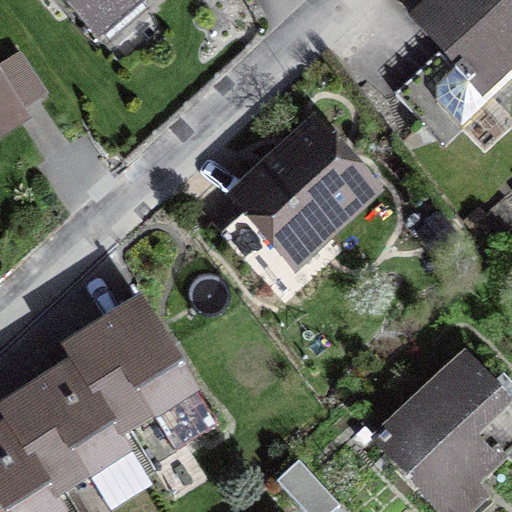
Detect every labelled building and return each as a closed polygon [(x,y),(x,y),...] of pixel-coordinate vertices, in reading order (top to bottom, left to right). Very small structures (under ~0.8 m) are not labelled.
[(25,0),(75,53),(133,0),(25,0)] [(511,70),(511,0),(430,0),(408,22),(482,99),(511,70)] [(0,136),(30,115),(0,74),(0,136)] [(383,194),(316,124),(227,208),(295,279),(383,194)] [(83,379),(121,443),(197,398),(149,318),(115,338),(107,326),(66,350),(83,379)] [(450,511),(511,453),(511,394),(471,351),(371,446),(434,511),(450,511)] [(121,443),(83,379),(50,398),(44,388),(3,412),(19,440),(57,504),(131,460),(121,443)] [(61,511),(57,504),(19,440),(0,450),(0,511),(61,511)] [(299,459),(276,481),(304,511),(334,511),(342,505),(299,459)]
